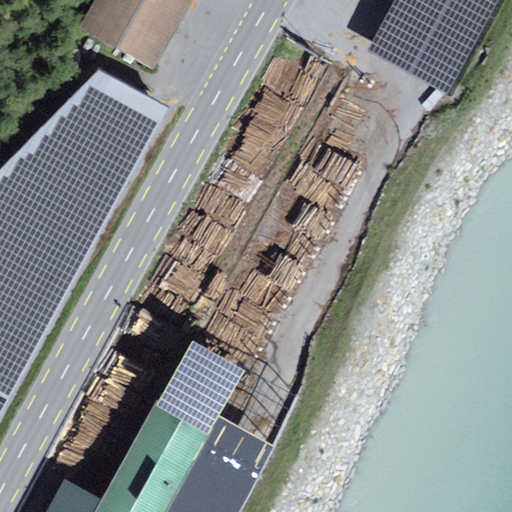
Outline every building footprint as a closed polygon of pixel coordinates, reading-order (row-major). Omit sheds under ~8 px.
[(191,0),(94,0),(79,27),(153,68),(191,0)] [(392,0),(366,48),(397,65),(410,72),(445,91),(495,0),(392,0)] [(100,68),(0,169),(0,393),(10,399),(169,109),(100,68)] [(193,343),(161,400),(158,398),(101,500),(66,481),(48,511),(166,511),(209,436),(244,372),(193,343)] [(0,417),(10,399),(0,393),(0,417)]
